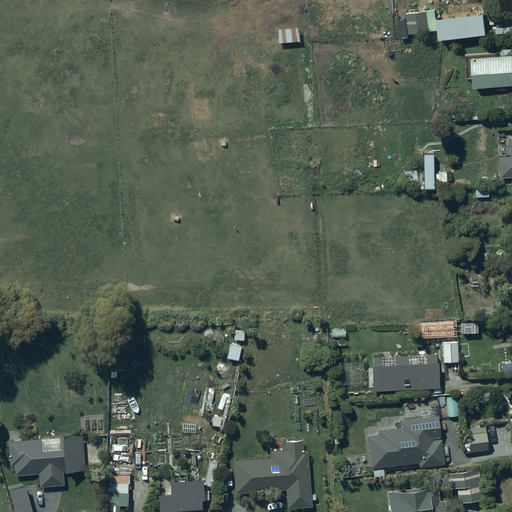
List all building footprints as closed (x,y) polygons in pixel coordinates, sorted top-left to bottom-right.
[(427,9),(406,12),(408,32),(430,29),(427,9)] [(485,10),(436,16),(439,37),(487,30),(485,10)] [(278,25),(278,39),(299,39),(298,25),(278,25)] [(511,50),(467,53),(468,75),(474,75),(474,83),(511,81),(511,50)] [(509,153),(499,153),(500,175),(511,174),(511,137),(509,137),(509,153)] [(432,168),(420,168),(420,178),(432,178),(432,168)] [(417,169),(405,169),(406,181),(418,181),(417,169)] [(453,320),(441,321),(442,339),(454,338),(453,320)] [(457,339),(443,340),(443,359),(457,359),(457,339)] [(435,350),(373,353),(373,360),(372,360),(373,387),(439,384),(438,357),(436,357),(435,350)] [(457,393),(446,394),(447,415),(458,414),(457,393)] [(438,413),(400,417),(401,425),(379,427),(379,432),(367,433),(371,466),(373,465),(374,478),(386,477),(384,464),(420,460),(421,468),(445,466),(441,436),(434,437),(433,435),(440,434),(438,413)] [(468,431),(463,432),(464,448),(470,448),(488,447),(486,424),(467,426),(468,431)] [(42,436),(9,438),(10,463),(14,463),(15,472),(39,471),(40,484),(64,482),(64,474),(60,474),(60,467),(84,466),(82,432),(62,433),(62,445),(42,446),(42,436)] [(270,455),(233,457),(235,490),(286,487),(287,505),(312,503),(312,497),(316,497),(316,492),(310,492),(307,448),(303,448),(303,437),(283,439),(284,447),(270,448),(270,455)] [(447,470),(449,485),(456,484),(459,499),(487,495),(482,464),(447,470)] [(129,472),(109,472),(109,480),(129,480),(129,472)] [(171,490),(158,490),(159,508),(203,505),(202,498),(210,498),(209,488),(203,488),(202,475),(170,477),(171,490)] [(438,481),(386,488),(389,511),(452,511),(451,497),(440,498),(438,481)] [(25,483),(9,487),(17,511),(32,507),(25,483)] [(127,489),(107,489),(107,501),(109,501),(109,508),(120,508),(120,502),(127,502),(127,489)]
